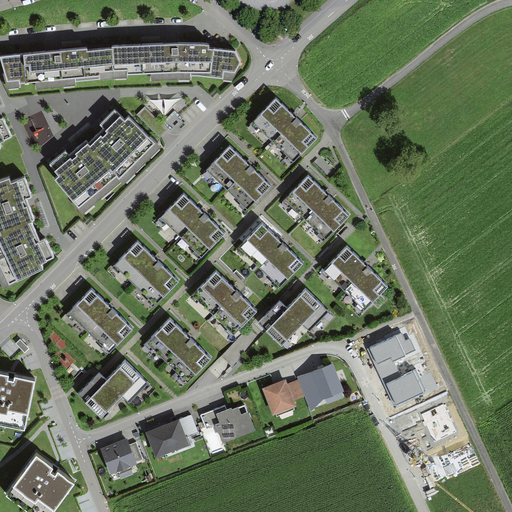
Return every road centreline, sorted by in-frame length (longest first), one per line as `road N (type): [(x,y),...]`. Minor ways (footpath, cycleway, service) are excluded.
road 1 (residential): [(424,511),(341,343),(76,443)]
road 2 (residential): [(274,63),(21,314)]
road 3 (track): [(418,311),(511,511)]
road 4 (unclassified): [(328,122),(483,11),(511,1)]
road 5 (track): [(328,122),(418,311)]
road 6 (residential): [(21,314),(76,443)]
